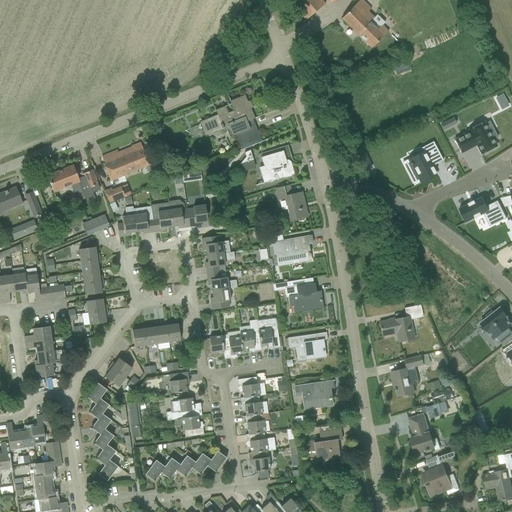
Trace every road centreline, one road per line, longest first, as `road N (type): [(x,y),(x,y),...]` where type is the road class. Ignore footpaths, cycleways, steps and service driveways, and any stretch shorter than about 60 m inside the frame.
road 1 (residential): [(321,173),(384,511)]
road 2 (residential): [(0,170),(282,56)]
road 3 (residential): [(81,505),(235,488)]
road 4 (residential): [(410,209),(511,292)]
road 5 (residential): [(282,56),(321,173)]
